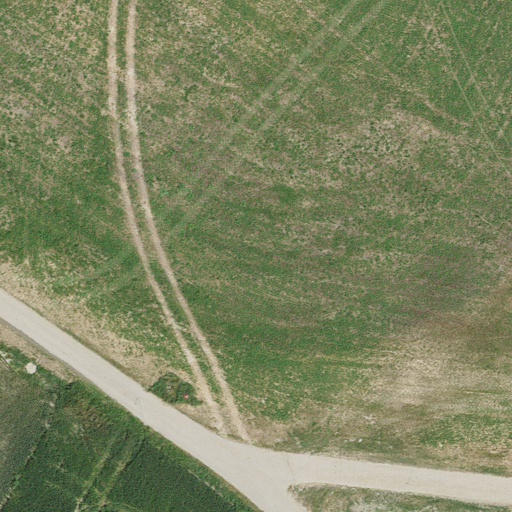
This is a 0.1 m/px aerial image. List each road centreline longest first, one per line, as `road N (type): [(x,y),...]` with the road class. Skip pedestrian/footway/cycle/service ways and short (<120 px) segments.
road 1 (track): [(0,306),(283,511)]
road 2 (track): [(511,497),(234,471)]
